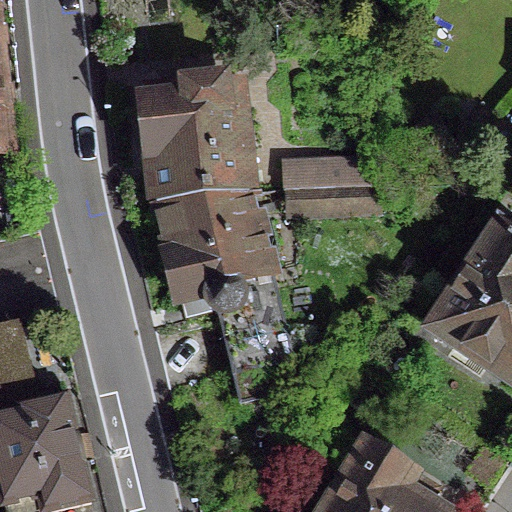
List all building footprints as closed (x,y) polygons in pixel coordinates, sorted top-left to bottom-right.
[(143,161),(145,161),(150,208),(245,197),(235,110),(222,112),(219,86),(179,90),(180,105),(138,110),(143,161)] [(418,122),(411,128),(407,138),(409,147),(415,154),(423,158),(433,157),(440,151),(444,142),(443,133),(437,125),(428,121),(418,122)] [(383,164),(303,168),(304,193),(372,190),(381,189),(383,164)] [(374,215),(372,190),(304,193),(281,194),(282,219),(374,215)] [(254,225),(252,225),(245,197),(150,208),(173,305),(180,303),(184,320),(185,324),(209,318),(215,322),(229,377),(229,379),(289,365),(254,225)] [(447,299),(425,332),(511,389),(511,244),(495,233),(450,301),(447,299)] [(54,511),(86,505),(62,402),(31,408),(13,330),(0,333),(0,509),(1,509),(1,511),(54,511)] [(431,511),(407,497),(416,483),(360,449),(321,511),(431,511)]
